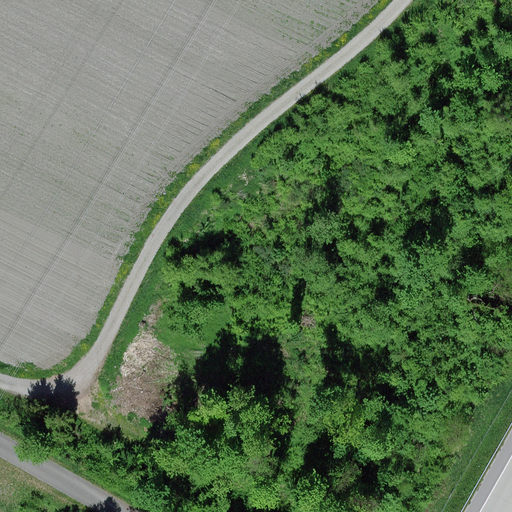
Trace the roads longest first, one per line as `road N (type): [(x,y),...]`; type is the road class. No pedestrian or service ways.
road 1 (track): [(0,378),(34,391),(61,389),(213,158),(407,0)]
road 2 (unclassified): [(127,511),(0,440)]
